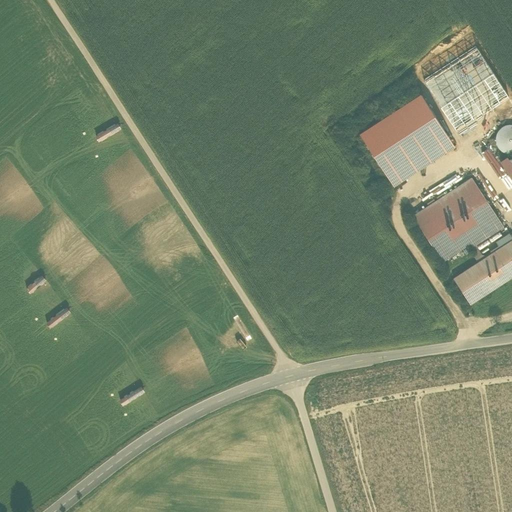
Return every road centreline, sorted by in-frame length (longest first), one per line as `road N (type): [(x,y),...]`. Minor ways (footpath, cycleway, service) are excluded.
road 1 (unclassified): [(289,373),(50,0)]
road 2 (tertiary): [(289,373),(158,432),(54,511)]
road 3 (tertiary): [(511,337),(289,373)]
road 4 (unclassified): [(331,511),(289,373)]
